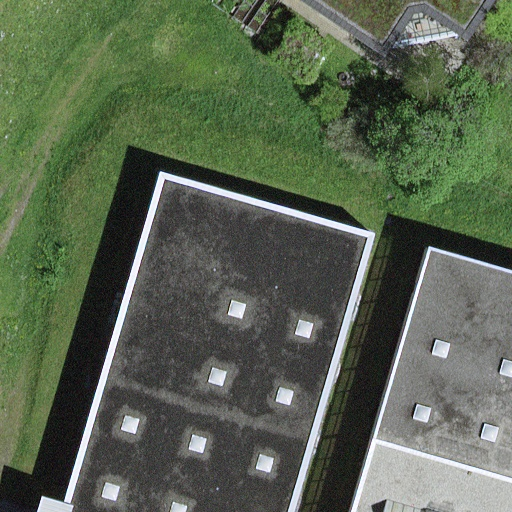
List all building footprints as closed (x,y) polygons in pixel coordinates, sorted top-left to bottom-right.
[(302,0),(381,53),(384,48),(408,11),(422,9),(458,33),(463,37),(487,0),(302,0)] [(384,48),(458,33),(422,9),(408,11),(384,48)] [(291,511),(372,235),(158,174),(62,505),(59,511),(291,511)] [(511,511),(511,273),(425,248),(348,511),(511,511)] [(35,511),(59,511),(62,505),(40,498),(35,511)]
